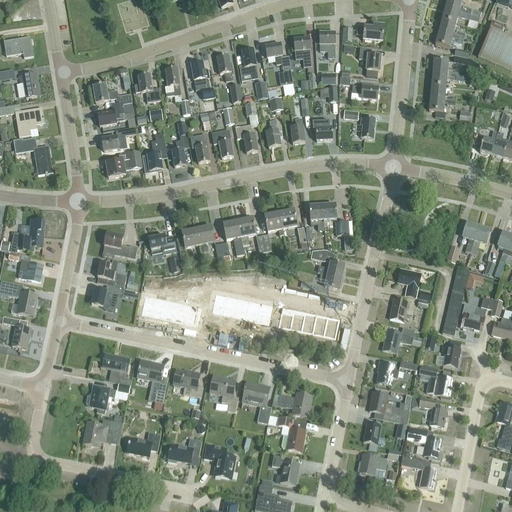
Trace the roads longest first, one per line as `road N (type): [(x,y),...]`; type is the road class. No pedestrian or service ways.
road 1 (residential): [(393,168),(304,167),(166,195),(78,202)]
road 2 (residential): [(348,381),(58,321)]
road 3 (residential): [(302,0),(110,65),(59,73)]
road 4 (residential): [(192,491),(29,456),(43,389)]
road 5 (residential): [(348,381),(393,168)]
road 6 (residential): [(393,168),(411,0)]
road 7 (residential): [(455,511),(479,394),(487,384),(511,383)]
road 8 (residential): [(78,202),(59,73)]
road 9 (residential): [(511,194),(393,168)]
road 10 (residential): [(58,321),(78,202)]
